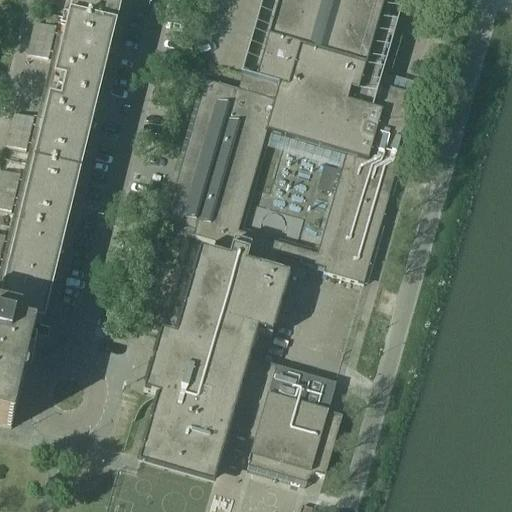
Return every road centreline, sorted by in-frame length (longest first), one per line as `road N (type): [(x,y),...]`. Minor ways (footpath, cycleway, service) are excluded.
road 1 (unclassified): [(342,511),(486,0)]
road 2 (residential): [(162,0),(71,368)]
road 3 (residential): [(71,368),(50,369),(31,393),(34,413),(48,428),(69,431),(93,411),(94,390),(81,372)]
